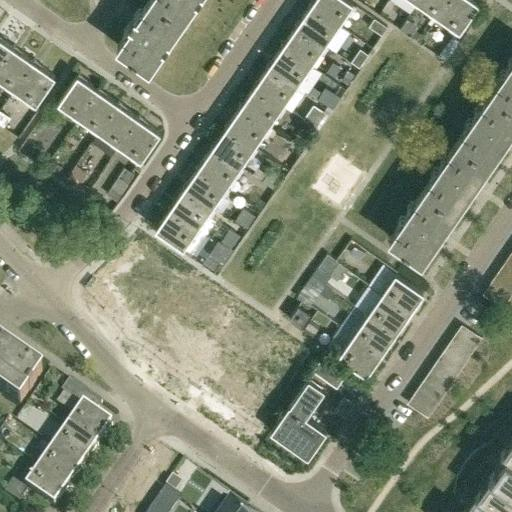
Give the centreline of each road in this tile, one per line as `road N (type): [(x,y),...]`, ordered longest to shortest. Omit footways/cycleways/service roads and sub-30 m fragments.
road 1 (residential): [(301,511),(511,209)]
road 2 (residential): [(56,304),(192,126)]
road 3 (unclassified): [(157,416),(301,511)]
road 4 (residential): [(192,126),(277,0)]
road 5 (unclassified): [(56,304),(157,416)]
road 6 (residential): [(192,126),(79,42)]
